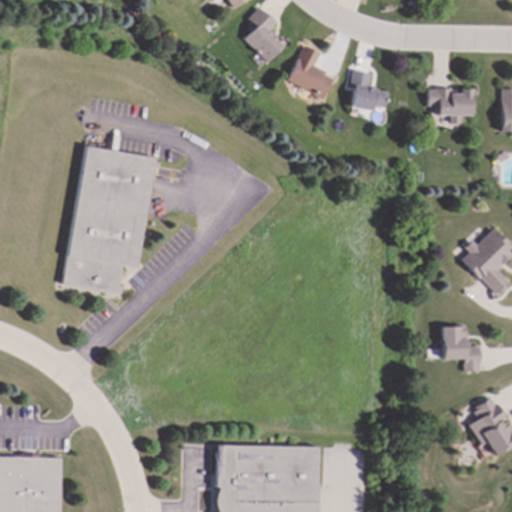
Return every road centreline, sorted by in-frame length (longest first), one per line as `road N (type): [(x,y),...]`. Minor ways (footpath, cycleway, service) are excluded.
road 1 (residential): [(0,338),(52,365),(94,405),(125,459),(137,511)]
road 2 (residential): [(307,0),(384,38),(511,42)]
